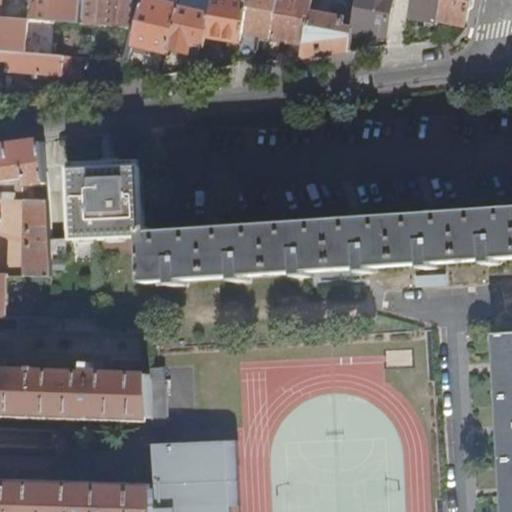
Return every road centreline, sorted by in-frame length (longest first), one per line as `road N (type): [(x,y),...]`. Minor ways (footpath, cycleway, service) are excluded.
road 1 (residential): [(0,130),(485,65)]
road 2 (residential): [(470,511),(459,318)]
